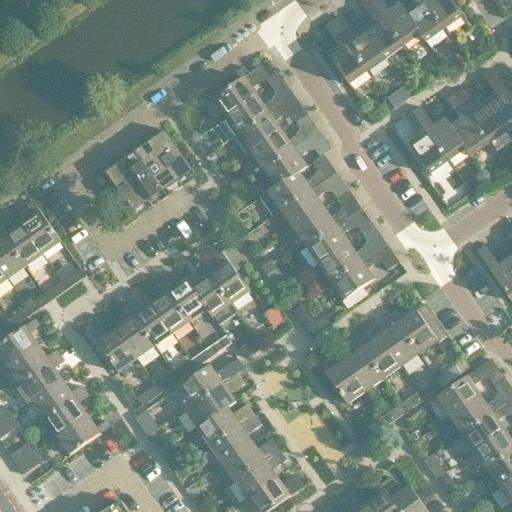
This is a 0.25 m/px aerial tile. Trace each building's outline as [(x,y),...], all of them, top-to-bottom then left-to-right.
[(375,23),(364,30),(385,60),(403,48),(369,0),(365,0),(361,3),(375,23)] [(380,0),(369,0),(403,48),(420,36),(421,35),(405,13),(406,13),(401,5),(389,13),(380,0)] [(444,31),(422,0),(411,0),(416,6),(406,13),(405,13),(421,35),(420,36),(426,44),(444,31)] [(422,0),(444,31),(463,18),(450,0),(422,0)] [(340,18),(333,23),(368,72),(385,60),(364,30),(354,38),(340,18)] [(349,85),(368,72),(333,23),(326,28),(340,48),(328,55),(349,85)] [(458,52),(452,56),(462,71),(468,67),(458,52)] [(245,68),(237,74),(242,80),(250,75),(245,68)] [(486,103),(507,133),(511,129),(511,100),(504,90),(490,71),(483,76),(497,96),(486,103)] [(214,100),(227,118),(257,97),(251,87),(258,82),(252,73),(250,75),(242,80),(214,100)] [(266,81),(271,88),(282,80),(277,73),(266,81)] [(287,87),(282,80),(271,88),(276,95),(287,87)] [(461,91),(454,96),(489,145),(507,133),(486,103),(480,94),(473,99),(470,95),(466,98),(461,91)] [(461,120),(451,127),(451,128),(466,150),(465,150),(471,158),(489,145),(454,96),(447,101),(461,120)] [(221,123),(233,140),(277,109),(271,102),(264,107),(257,97),(227,118),(221,123)] [(291,116),(296,123),(307,115),(302,108),(291,116)] [(421,108),(413,113),(449,162),(465,150),(466,150),(451,128),(451,127),(446,120),(435,128),(421,108)] [(252,153),(264,145),(282,132),(275,122),(282,117),(277,109),(233,140),(246,158),(252,153)] [(430,175),(449,162),(413,113),(406,118),(420,138),(409,146),(430,175)] [(312,122),(307,115),(296,123),(301,130),(312,122)] [(166,132),(151,143),(178,182),(193,171),(166,132)] [(289,141),(282,132),(264,145),(252,153),(265,171),(302,145),(296,137),(289,141)] [(151,143),(136,153),(164,192),(178,182),(151,143)] [(321,158),(324,156),(332,150),(327,143),(315,151),(321,158)] [(307,153),(302,145),(265,171),(276,188),(277,189),(299,173),(300,174),(308,168),(300,158),(307,153)] [(136,153),(122,163),(149,202),(164,192),(136,153)] [(329,163),(324,156),(321,158),(313,164),(318,171),(329,163)] [(134,213),(149,202),(122,163),(106,174),(134,213)] [(282,212),(319,186),(313,178),(306,183),(300,174),(299,173),(277,189),(276,188),(261,199),(274,217),(282,212)] [(338,199),(349,192),(344,185),(333,192),(338,199)] [(324,194),(319,186),(282,212),(294,230),(324,209),(317,199),(324,194)] [(354,199),(349,192),(338,199),(343,206),(354,199)] [(22,226),(43,256),(62,243),(41,213),(34,203),(28,207),(35,217),(22,226)] [(294,230),(307,248),(344,222),(338,214),(331,219),(324,209),(294,230)] [(363,235),(374,227),(369,220),(358,228),(363,235)] [(350,230),(344,222),(307,248),(319,265),(349,244),(342,235),(350,230)] [(3,224),(0,226),(0,231),(26,268),(43,256),(22,226),(10,234),(3,224)] [(379,234),(374,227),(363,235),(368,242),(379,234)] [(0,269),(8,281),(26,268),(0,231),(0,269)] [(356,254),(349,244),(319,265),(332,283),(369,257),(363,249),(356,254)] [(203,266),(231,306),(250,293),(236,273),(246,265),(232,246),(203,266)] [(511,303),(511,302),(511,262),(510,260),(499,267),(485,247),(478,253),(491,272),(491,273),(511,303)] [(383,264),(388,271),(399,263),(394,256),(383,264)] [(369,257),(332,283),(351,310),(370,296),(365,288),(375,281),(367,270),(375,265),(369,257)] [(269,260),(261,266),(267,275),(276,269),(269,260)] [(205,280),(193,288),(208,311),(207,311),(219,327),(237,314),(231,306),(203,266),(198,270),(205,280)] [(0,286),(8,281),(0,269),(0,286)] [(76,273),(62,282),(68,290),(81,281),(76,273)] [(193,288),(188,280),(175,289),(168,279),(162,283),(190,323),(207,311),(208,311),(193,288)] [(54,300),(68,290),(62,282),(48,292),(54,300)] [(173,335),(190,323),(162,283),(157,287),(164,297),(152,305),(173,335)] [(41,298),(27,307),(32,315),(46,305),(41,298)] [(132,304),(127,308),(155,348),(173,335),(152,305),(139,314),(132,304)] [(427,305),(421,309),(417,312),(438,342),(448,335),(427,305)] [(19,325),(32,315),(27,307),(13,317),(19,325)] [(129,322),(116,330),(137,360),(155,348),(127,308),(122,312),(129,322)] [(397,311),(391,315),(419,355),(438,342),(417,312),(404,321),(397,311)] [(393,328),(381,337),(402,367),(419,355),(391,315),(386,319),(393,328)] [(0,345),(0,355),(8,367),(38,346),(30,334),(40,327),(35,321),(0,345)] [(5,322),(0,325),(0,337),(11,330),(5,322)] [(402,367),(381,337),(374,327),(356,339),(384,380),(402,367)] [(119,373),(137,360),(116,330),(104,339),(97,329),(91,333),(98,343),(119,373)] [(212,346),(218,354),(232,345),(226,337),(212,346)] [(357,354),(345,362),(366,392),(384,380),(356,339),(350,343),(357,354)] [(249,343),(237,352),(242,358),(250,358),(256,354),(249,343)] [(38,346),(8,367),(21,385),(61,357),(57,352),(47,358),(38,346)] [(204,352),(191,362),(196,370),(210,360),(204,352)] [(33,402),(63,381),(54,369),(64,362),(61,357),(21,385),(33,402)] [(366,392),(345,362),(333,371),(326,361),(320,365),(327,375),(348,405),(366,392)] [(183,379),(196,370),(191,362),(177,371),(183,379)] [(173,393),(186,412),(238,375),(231,365),(216,375),(210,367),(173,393)] [(447,384),(461,375),(456,367),(442,377),(447,384)] [(489,380),(494,387),(505,379),(500,372),(489,380)] [(450,417),(480,396),(474,387),(481,382),(474,373),(437,399),(450,417)] [(186,412),(197,428),(205,423),(206,424),(228,408),(228,409),(236,403),(231,395),(245,385),(238,375),(186,412)] [(169,377),(156,386),(161,394),(175,385),(169,377)] [(510,386),(505,379),(494,387),(499,394),(510,386)] [(46,420),(85,392),(82,387),(72,394),(63,381),(33,402),(46,420)] [(433,383),(421,391),(426,399),(439,390),(433,383)] [(147,404),(161,394),(156,386),(142,396),(147,404)] [(411,410),(426,399),(421,391),(406,402),(411,410)] [(58,438),(88,417),(79,404),(89,397),(85,392),(46,420),(58,438)] [(480,396),(450,417),(463,435),(500,409),(494,401),(487,406),(480,396)] [(197,428),(210,447),(255,416),(248,405),(233,416),(228,409),(228,408),(206,424),(205,423),(197,428)] [(0,411),(0,425),(13,417),(6,408),(0,411)] [(398,408),(384,417),(389,425),(403,415),(398,408)] [(500,409),(463,435),(475,453),(505,432),(498,422),(505,417),(500,409)] [(262,426),(255,416),(210,447),(223,465),(253,444),(247,436),(262,426)] [(13,417),(0,425),(0,440),(19,427),(13,417)] [(88,417),(58,438),(71,456),(101,435),(111,428),(106,422),(97,429),(88,417)] [(376,435),(389,425),(384,417),(370,427),(376,435)] [(488,470),(511,453),(511,441),(505,432),(475,453),(488,470)] [(258,451),(253,444),(223,465),(235,482),(280,451),(273,441),(258,451)] [(11,456),(18,466),(37,452),(30,443),(11,456)] [(287,461),(280,451),(235,482),(248,500),(278,479),(272,471),(287,461)] [(44,462),(37,452),(18,466),(24,476),(44,462)] [(500,488),(511,479),(511,453),(488,470),(500,488)] [(439,464),(430,471),(436,479),(445,473),(439,464)] [(446,475),(439,480),(442,486),(450,481),(446,475)] [(283,487),(278,479),(248,500),(256,511),(269,511),(305,487),(298,476),(283,487)] [(392,478),(382,485),(400,511),(427,511),(410,487),(402,493),(392,478)] [(511,504),(511,479),(500,488),(511,504)] [(400,511),(382,485),(371,493),(376,499),(369,504),(375,511),(374,511),(400,511)] [(457,494),(451,498),(456,506),(462,502),(457,494)] [(351,495),(341,502),(347,511),(374,511),(375,511),(369,504),(361,510),(351,495)] [(347,511),(341,502),(331,509),(332,511),(347,511)] [(127,511),(121,503),(107,511),(127,511)]
